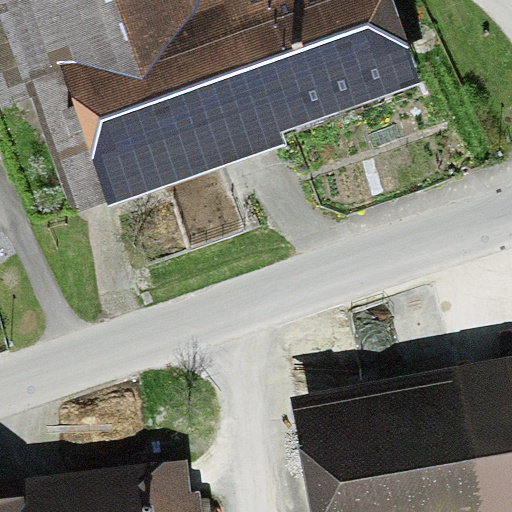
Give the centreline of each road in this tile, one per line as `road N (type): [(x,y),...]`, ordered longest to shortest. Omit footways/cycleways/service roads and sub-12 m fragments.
road 1 (residential): [(0,388),(511,216)]
road 2 (track): [(233,306),(251,511)]
